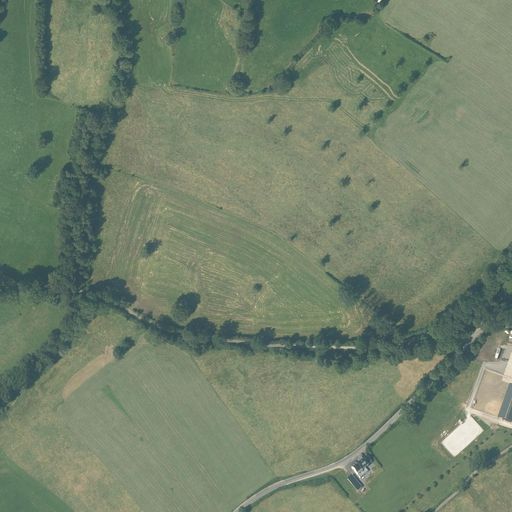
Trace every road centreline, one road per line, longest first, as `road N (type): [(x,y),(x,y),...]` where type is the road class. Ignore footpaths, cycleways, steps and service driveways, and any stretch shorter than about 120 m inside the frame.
road 1 (track): [(482,330),(470,315),(390,346),(264,346),(169,333),(71,288),(0,283)]
road 2 (tertiary): [(511,325),(474,336),(355,454),(282,483),(237,511)]
